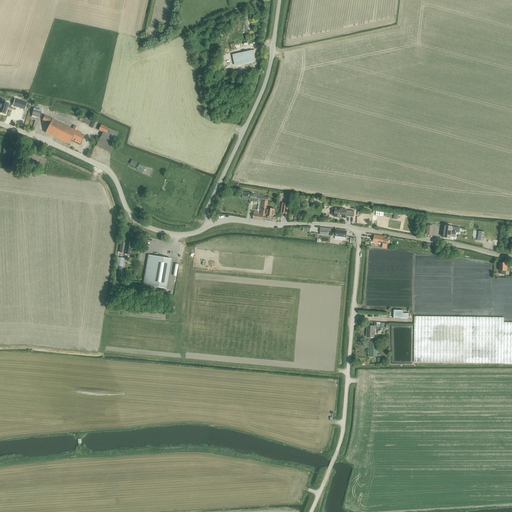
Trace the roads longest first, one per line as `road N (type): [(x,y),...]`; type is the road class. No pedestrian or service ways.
road 1 (unclassified): [(311,511),(341,436),(360,229)]
road 2 (unclassified): [(0,124),(106,170),(145,226),(182,235),(210,225)]
road 3 (unclassified): [(210,225),(206,211),(263,88),(279,0)]
road 4 (unclassified): [(360,229),(511,256)]
road 5 (unclassified): [(210,225),(360,229)]
